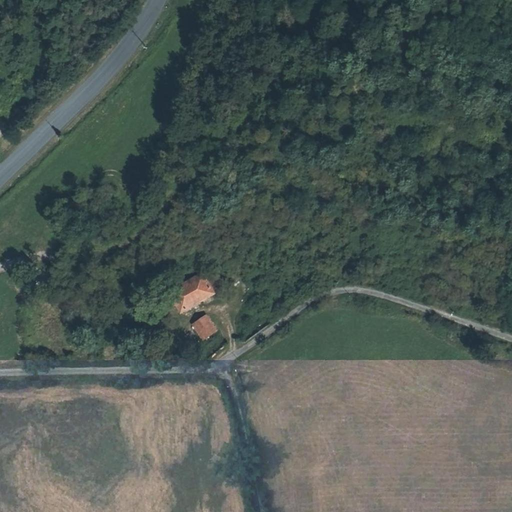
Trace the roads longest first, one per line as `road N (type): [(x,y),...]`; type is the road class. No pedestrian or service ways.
road 1 (unclassified): [(0,370),(226,362),(344,287),(511,337)]
road 2 (track): [(0,270),(137,238),(251,117)]
road 3 (secondary): [(0,176),(117,61),(157,0)]
road 4 (track): [(226,362),(262,511)]
